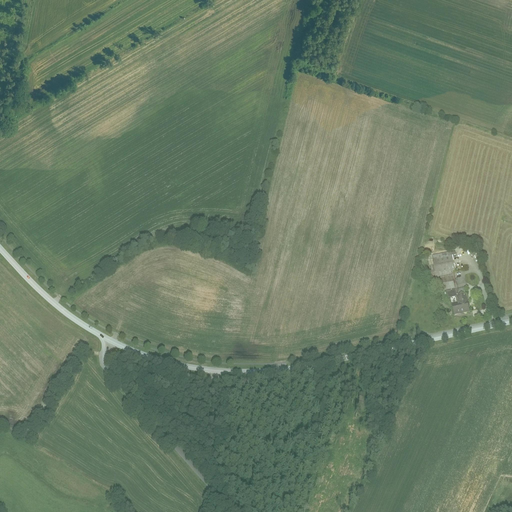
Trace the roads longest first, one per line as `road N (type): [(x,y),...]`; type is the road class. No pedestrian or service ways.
road 1 (tertiary): [(511,321),(239,373),(140,355),(110,341)]
road 2 (unclassified): [(231,511),(103,368),(110,341)]
road 3 (tertiary): [(110,341),(52,303),(0,248)]
